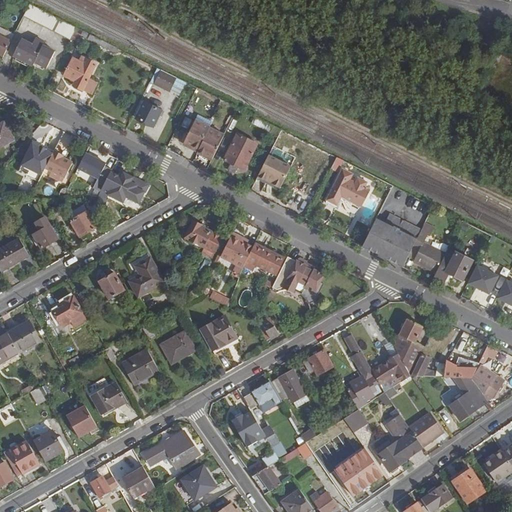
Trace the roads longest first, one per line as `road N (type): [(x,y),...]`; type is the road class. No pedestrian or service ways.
road 1 (residential): [(191,406),(384,293),(390,281)]
road 2 (residential): [(196,183),(188,198),(0,306)]
road 3 (residential): [(196,183),(390,281)]
road 4 (residential): [(2,86),(196,183)]
road 5 (residential): [(3,511),(191,406)]
road 6 (residential): [(511,408),(365,511)]
road 7 (residential): [(390,281),(511,342)]
road 8 (residential): [(191,406),(266,511)]
